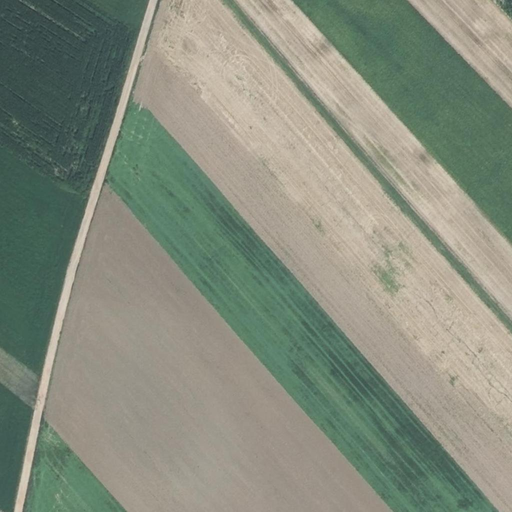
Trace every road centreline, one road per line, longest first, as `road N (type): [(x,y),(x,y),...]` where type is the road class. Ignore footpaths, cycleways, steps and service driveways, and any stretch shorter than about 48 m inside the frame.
road 1 (track): [(159,0),(57,328),(20,511)]
road 2 (track): [(511,314),(246,0)]
